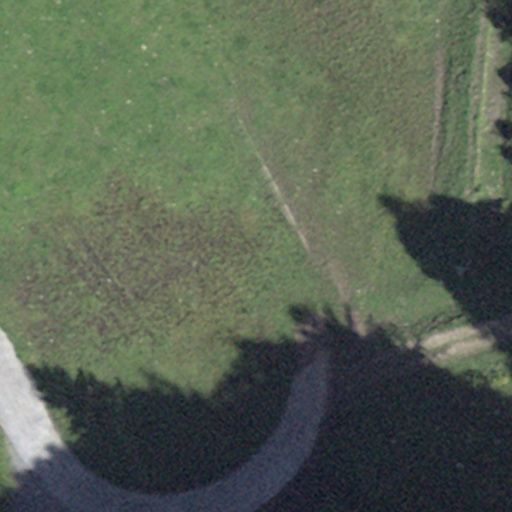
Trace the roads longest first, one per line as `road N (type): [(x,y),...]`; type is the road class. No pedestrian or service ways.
road 1 (track): [(511,325),(405,352),(280,440)]
road 2 (track): [(0,383),(83,511)]
road 3 (track): [(177,511),(280,440)]
